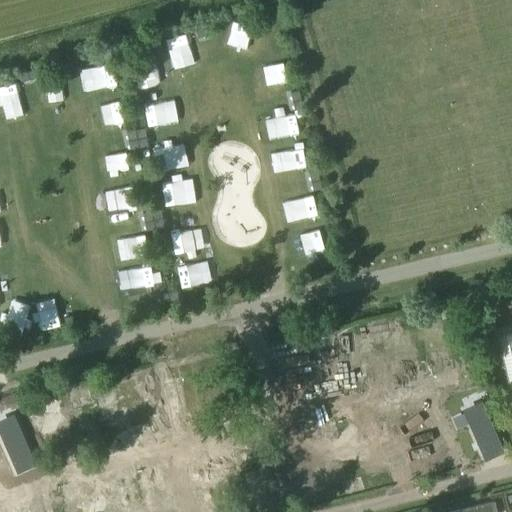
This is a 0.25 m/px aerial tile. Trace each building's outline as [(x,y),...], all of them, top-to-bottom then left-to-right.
[(431,320),(422,322),(422,333),(431,333),(432,343),(448,340),(448,311),(433,311),(431,320)] [(415,317),(389,319),(388,331),(384,331),(385,343),(392,342),(392,348),(417,345),(415,317)] [(372,325),(348,331),(356,360),(380,354),(372,325)] [(331,335),(305,342),(314,372),(340,365),(337,355),(341,355),(342,345),(334,344),(331,335)] [(511,335),(497,339),(511,400),(511,399),(511,335)] [(133,380),(119,383),(129,422),(143,419),(133,380)] [(305,415),(337,405),(333,391),(301,401),(305,415)] [(480,403),(465,409),(472,423),(468,424),(484,460),(502,452),(480,403)] [(23,460),(11,408),(0,410),(0,427),(4,447),(13,445),(16,461),(23,460)] [(117,426),(108,428),(113,453),(123,450),(117,426)] [(427,447),(428,452),(423,453),(423,462),(431,462),(433,468),(448,465),(446,456),(452,454),(450,445),(443,447),(442,444),(427,447)] [(353,456),(359,479),(350,480),(352,490),(379,484),(371,453),(353,456)] [(135,469),(119,471),(122,490),(138,488),(135,469)] [(209,511),(200,475),(185,478),(193,511),(209,511)] [(160,481),(148,483),(154,511),(177,511),(177,508),(166,509),(160,481)] [(123,511),(119,490),(104,493),(107,511),(123,511)] [(41,497),(27,499),(29,511),(49,511),(49,506),(42,506),(41,497)] [(80,511),(78,498),(66,500),(67,511),(80,511)] [(497,511),(494,502),(452,511),(497,511)]
